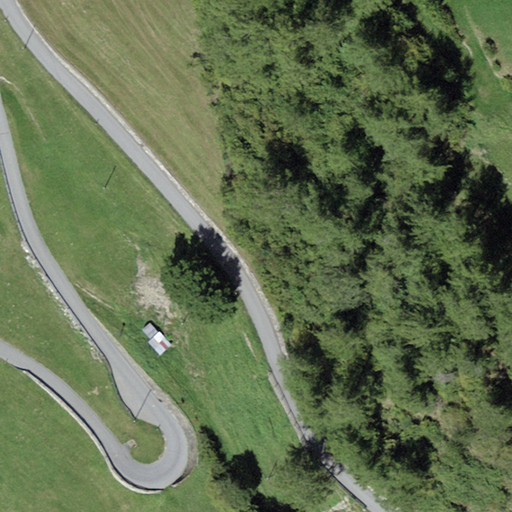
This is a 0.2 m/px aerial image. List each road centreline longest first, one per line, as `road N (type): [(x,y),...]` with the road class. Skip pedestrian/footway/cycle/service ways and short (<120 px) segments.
road 1 (unclassified): [(391,511),(342,478),(299,422),(261,325),(218,249),(98,107),(39,54),(12,0)]
road 2 (unclassified): [(0,111),(37,247),(176,431),(181,451),(164,477),(127,471),(68,393),(0,346)]
road 3 (track): [(402,0),(511,121)]
